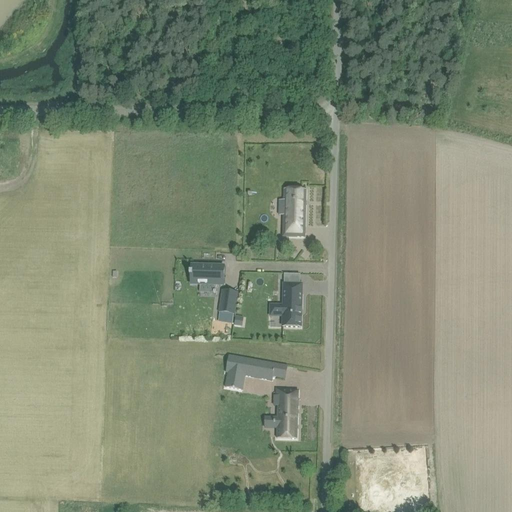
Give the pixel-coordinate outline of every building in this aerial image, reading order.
[(284,190),(283,237),(305,238),(306,190),(284,190)] [(224,267),(191,266),(191,273),(190,273),(190,277),(191,277),(191,285),(224,286),(224,267)] [(302,285),(284,285),(283,306),(281,306),(281,317),(283,317),(283,327),(301,328),(301,315),(300,315),(300,309),(301,309),(302,285)] [(238,294),(223,292),(220,312),(234,315),(238,294)] [(228,373),(225,388),(243,391),(245,377),(272,382),(276,364),(229,356),(226,373),(228,373)] [(275,396),(274,407),(278,407),(278,418),(275,418),(275,423),(274,423),(274,424),(275,425),(275,429),(277,429),(277,439),(297,440),(298,392),(287,391),(287,390),(277,390),(276,397),(275,396)]
